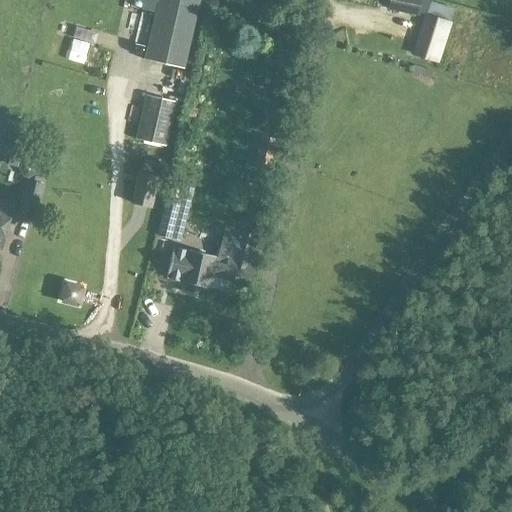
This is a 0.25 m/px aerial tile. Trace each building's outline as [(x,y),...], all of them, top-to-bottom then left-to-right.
[(128,9),(128,0),(117,0),(117,7),(128,9)] [(201,0),(159,0),(145,62),(184,71),(201,0)] [(454,7),(428,0),(391,0),(389,7),(418,15),(420,11),(427,13),(415,54),(439,61),(454,7)] [(278,5),(274,24),(298,28),(301,9),(278,5)] [(63,29),(45,25),(43,37),(83,45),(85,38),(62,33),(63,29)] [(144,94),(133,138),(165,146),(176,102),(144,94)] [(271,172),(278,141),(260,136),(252,167),(271,172)] [(0,186),(5,188),(13,160),(0,156),(0,186)] [(18,169),(10,193),(21,196),(29,172),(18,169)] [(157,177),(138,172),(131,202),(150,207),(157,177)] [(170,181),(167,197),(165,196),(157,233),(172,236),(180,200),(178,199),(183,184),(170,181)] [(34,219),(43,186),(28,182),(19,215),(34,219)] [(0,248),(11,208),(0,205),(0,248)] [(166,277),(181,281),(207,287),(210,273),(250,282),(260,236),(235,230),(235,229),(225,227),(218,257),(214,256),(214,255),(188,249),(188,250),(173,247),(166,277)]
